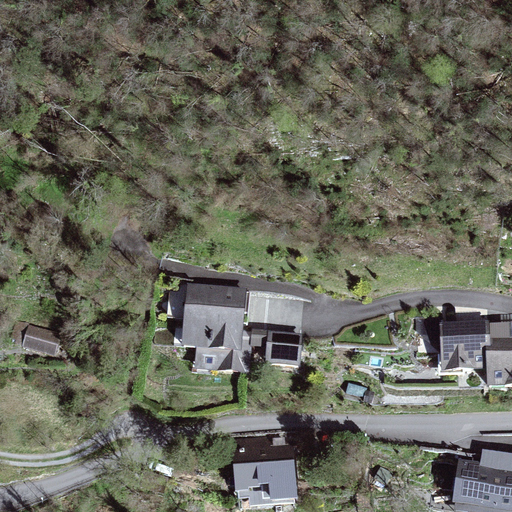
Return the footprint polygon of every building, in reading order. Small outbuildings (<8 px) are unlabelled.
[(244,293),(189,288),(184,348),(199,349),(239,352),(240,344),(241,331),(244,293)] [(416,333),(443,357),(442,332),(441,317),(416,317),(416,333)] [(511,324),(487,325),(487,343),(510,342),(511,341),(511,324)] [(488,371),(487,343),(487,325),(464,326),(465,331),(442,332),(443,357),(444,372),(488,371)] [(60,337),(30,328),(24,349),(54,357),(60,337)] [(254,331),(241,331),(240,344),(249,345),(250,346),(269,348),(268,365),(297,368),(300,338),(272,335),(272,334),(254,333),(254,331)] [(487,343),(488,371),(489,388),(511,387),(511,346),(510,347),(510,342),(487,343)] [(239,352),(199,349),(197,370),(247,374),(250,346),(249,345),(240,344),(239,352)] [(367,389),(348,384),(346,394),(364,399),(367,389)] [(269,440),(233,443),(238,501),(293,496),(289,446),(269,448),(269,440)] [(481,468),(461,465),(455,505),(511,511),(511,471),(491,469),(492,459),(482,457),(481,468)] [(377,496),(357,497),(359,511),(375,511),(375,506),(379,506),(377,496)] [(437,511),(451,511),(452,500),(439,499),(437,511)]
